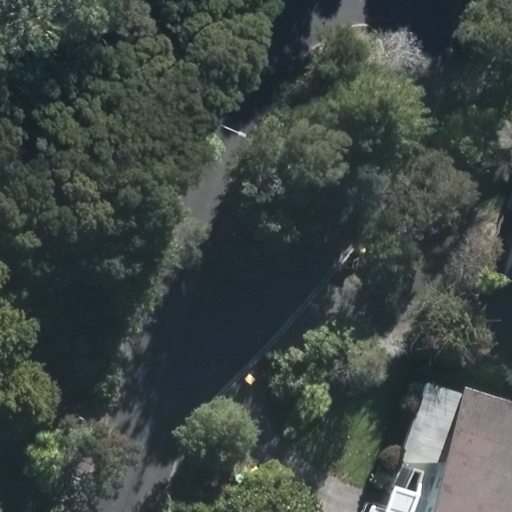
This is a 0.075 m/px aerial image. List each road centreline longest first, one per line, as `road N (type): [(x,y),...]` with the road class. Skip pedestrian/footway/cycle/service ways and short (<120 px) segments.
road 1 (residential): [(425,0),(435,45),(427,81),(379,186),(313,263),(159,402)]
road 2 (residential): [(159,402),(238,116),(303,0)]
